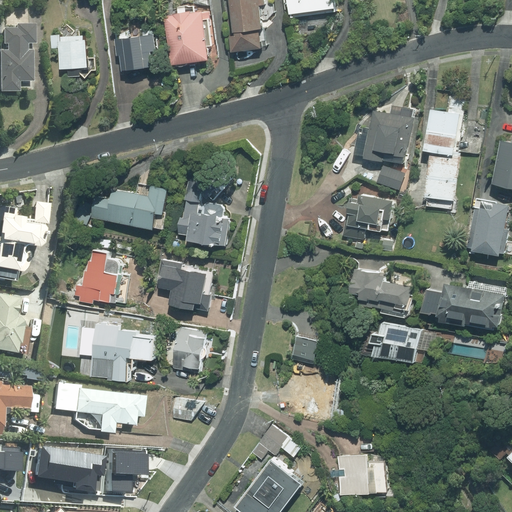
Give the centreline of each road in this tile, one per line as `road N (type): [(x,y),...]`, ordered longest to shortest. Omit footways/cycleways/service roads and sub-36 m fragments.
road 1 (residential): [(284,98),(287,137),(245,367),(221,436),(173,511)]
road 2 (residential): [(284,98),(0,169)]
road 3 (residential): [(511,36),(419,47),(284,98)]
